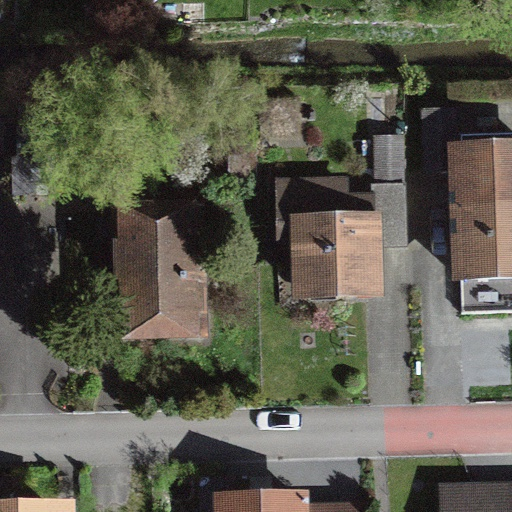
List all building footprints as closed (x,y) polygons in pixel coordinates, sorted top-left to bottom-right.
[(425,172),(456,171),(455,150),(453,110),(423,111),(425,172)] [(400,138),(376,139),(377,187),(400,187),(400,138)] [(511,148),(455,150),(456,171),(459,279),(511,277),(511,148)] [(299,225),(301,293),(373,291),(371,203),(344,204),(343,184),(277,185),(278,226),(299,225)] [(116,217),(119,333),(199,331),(196,215),(116,217)] [(0,481),(0,511),(17,511),(17,481),(0,481)] [(511,511),(511,489),(441,491),(441,511),(511,511)] [(301,509),(301,499),(220,501),(219,511),(361,511),(361,508),(301,509)]
